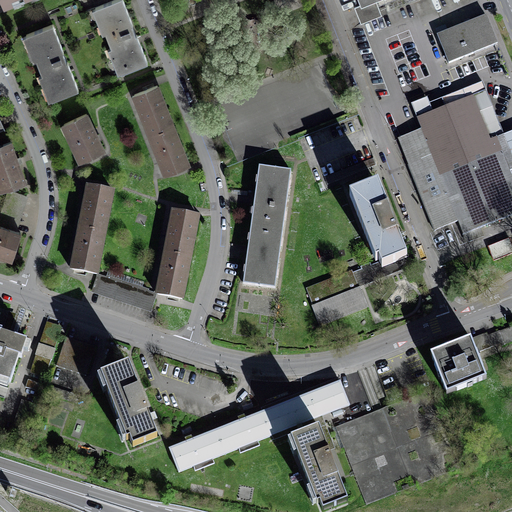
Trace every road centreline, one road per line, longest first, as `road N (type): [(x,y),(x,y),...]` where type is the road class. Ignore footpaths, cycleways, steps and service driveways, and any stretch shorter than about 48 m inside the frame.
road 1 (residential): [(145,0),(216,195),(215,258),(186,349)]
road 2 (residential): [(326,0),(452,319)]
road 3 (residential): [(186,349),(239,364),(313,366),(452,319)]
road 4 (residential): [(0,68),(45,175),(46,215),(23,294)]
road 5 (residential): [(23,294),(186,349)]
